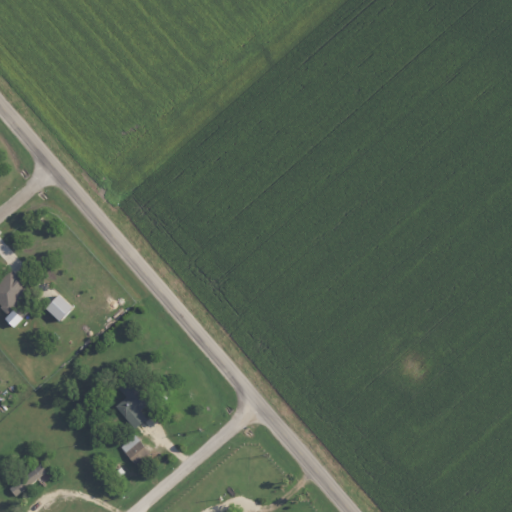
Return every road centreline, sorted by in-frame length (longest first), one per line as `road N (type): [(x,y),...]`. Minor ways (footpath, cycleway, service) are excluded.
road 1 (tertiary): [(350,511),(0,104)]
road 2 (residential): [(133,511),(257,404)]
